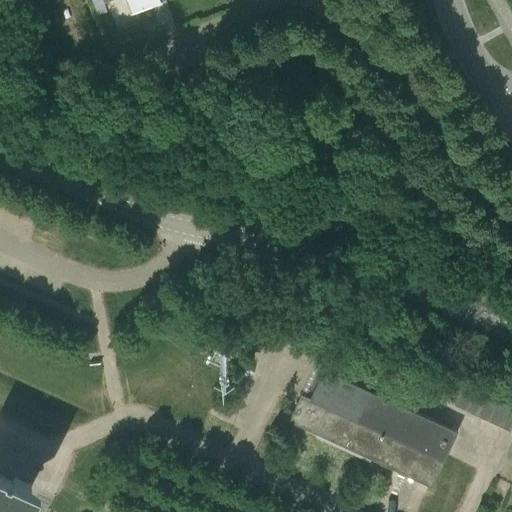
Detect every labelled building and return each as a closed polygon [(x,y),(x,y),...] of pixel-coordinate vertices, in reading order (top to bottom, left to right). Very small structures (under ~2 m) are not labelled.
[(103,0),(104,2),(109,0),(125,0),(131,12),(161,1),(161,0),(103,0)] [(121,44),(147,34),(142,20),(116,31),(121,44)] [(215,334),(233,342),(238,331),(220,323),(215,334)] [(431,486),(445,455),(457,430),(323,368),(309,397),(301,394),(288,421),(431,486)] [(454,405),(465,410),(477,385),(465,380),(454,405)] [(465,410),(476,415),(488,390),(477,385),(465,410)] [(476,415),(487,421),(499,395),(488,390),(476,415)] [(487,421),(498,426),(510,400),(499,395),(487,421)] [(511,401),(510,400),(498,426),(509,431),(511,425),(511,401)] [(0,470),(0,493),(22,504),(31,485),(0,470)]
